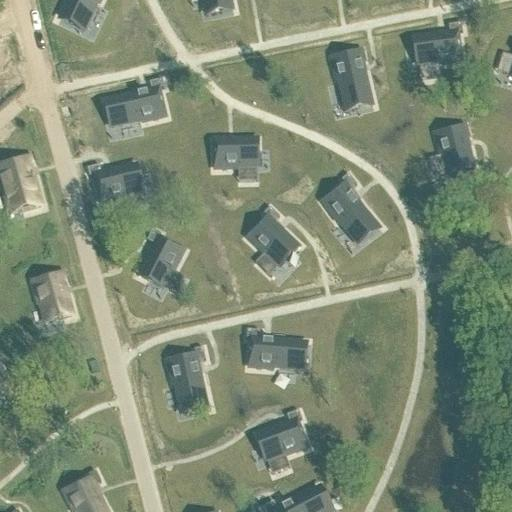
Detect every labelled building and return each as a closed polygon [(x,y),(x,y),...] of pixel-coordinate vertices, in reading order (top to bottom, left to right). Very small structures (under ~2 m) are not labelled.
[(71,0),(63,16),(64,17),(65,16),(89,28),(97,10),(98,10),(102,0),(71,0)] [(202,0),(204,11),(230,5),(231,6),(232,6),(230,0),(202,0)] [(421,42),(415,42),(415,44),(416,44),(420,70),(426,69),(436,68),(462,64),(459,37),(463,36),(463,34),(462,27),(449,29),(450,35),(450,38),(421,42)] [(360,55),(333,62),(339,88),(339,87),(344,107),(370,101),(370,102),(371,102),(360,55)] [(152,95),(113,104),(114,105),(115,105),(121,131),(140,126),(166,120),(160,93),(164,92),(163,84),(150,87),(152,95)] [(439,137),(437,137),(443,163),(444,163),(444,165),(447,179),(473,173),(473,174),(475,173),(464,131),(439,137)] [(258,144),(214,145),(215,173),(242,172),(258,172),(257,145),(258,145),(258,144)] [(29,162),(0,169),(0,179),(4,196),(5,196),(11,219),(41,211),(38,199),(39,199),(29,162)] [(100,170),(88,173),(90,181),(94,180),(101,207),(127,201),(127,200),(142,196),(136,171),(137,171),(137,169),(102,178),(100,170)] [(345,188),(323,205),(340,226),(353,241),(373,225),(374,226),(375,225),(350,194),(357,189),(349,179),(342,184),(345,188)] [(268,221),(248,241),(267,259),(280,271),(298,252),(299,252),(300,251),(274,227),(280,221),(270,212),(264,218),(268,221)] [(155,249),(139,281),(140,281),(164,293),(171,278),(172,278),(173,276),(184,255),(180,253),(159,242),(161,238),(153,234),(147,245),(155,249)] [(61,278),(34,286),(41,312),(42,311),(46,327),(72,320),(71,315),(61,278)] [(248,334),(247,343),(251,343),(249,371),(276,373),(296,375),(298,348),(299,348),(299,347),(260,344),(260,335),(248,334)] [(196,358),(169,364),(175,391),(179,410),(205,404),(206,405),(207,405),(198,367),(206,365),(204,352),(195,354),(196,358)] [(0,371),(0,395),(9,391),(7,386),(0,371)] [(290,428),(257,440),(257,441),(258,441),(268,466),(283,460),(283,461),(308,451),(298,425),(302,423),(299,415),(287,420),(290,428)] [(91,483),(65,495),(73,511),(105,511),(94,490),(101,486),(96,475),(89,479),(91,483)] [(277,511),(274,506),(263,511),(320,511),(317,506),(313,497),(313,496),(313,495),(281,511),(277,511)]
